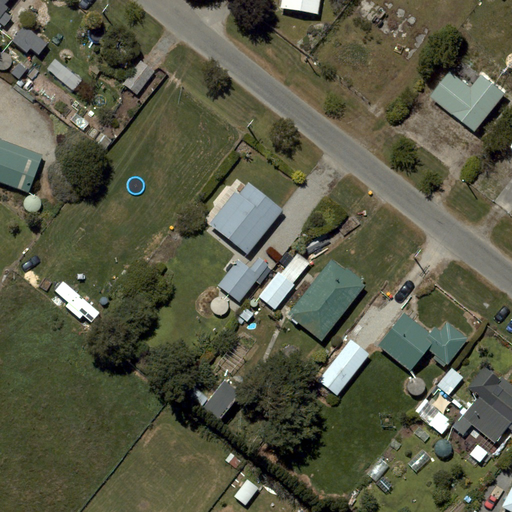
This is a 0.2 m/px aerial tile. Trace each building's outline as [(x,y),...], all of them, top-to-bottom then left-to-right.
[(0,0),(0,23),(17,0),(0,0)] [(319,0),(282,0),(280,16),(317,22),(319,0)] [(31,53),(39,59),(49,44),(26,28),(13,47),(27,57),(31,53)] [(159,68),(141,55),(119,86),(137,99),(159,68)] [(455,73),(431,100),(480,141),(511,102),(479,75),(471,86),(455,73)] [(43,160),(0,145),(0,187),(30,197),(43,160)] [(242,189),(209,232),(245,259),(278,216),(242,189)] [(276,273),(257,300),(274,313),(310,263),(295,253),(279,276),(276,273)] [(250,273),(236,263),(217,289),(240,305),(254,286),(256,284),(262,288),(265,284),(273,272),(273,271),(258,261),(250,273)] [(330,263),(288,319),(323,346),(365,290),(330,263)] [(406,317),(380,347),(411,374),(426,357),(444,372),(467,344),(442,323),(430,337),(406,317)] [(371,357),(348,339),(315,383),(338,400),(371,357)] [(511,393),(490,377),(458,421),(494,447),(511,423),(511,393)] [(511,511),(511,491),(502,511),(511,511)]
